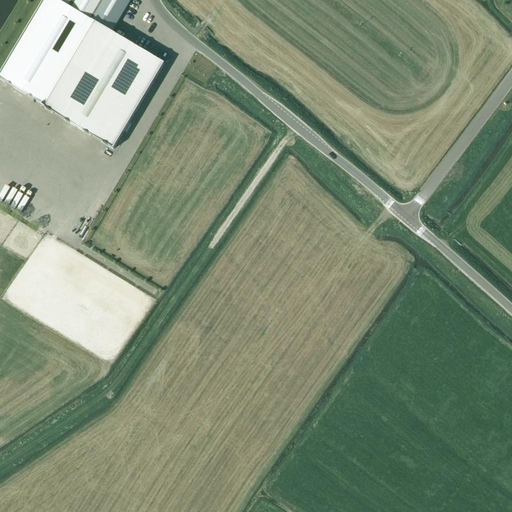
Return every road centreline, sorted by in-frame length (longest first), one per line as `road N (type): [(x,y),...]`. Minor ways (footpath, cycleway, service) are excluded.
road 1 (track): [(0,468),(117,387),(295,124)]
road 2 (tertiary): [(405,217),(179,30),(154,0)]
road 3 (residential): [(511,78),(405,217)]
road 4 (tertiary): [(511,311),(405,217)]
